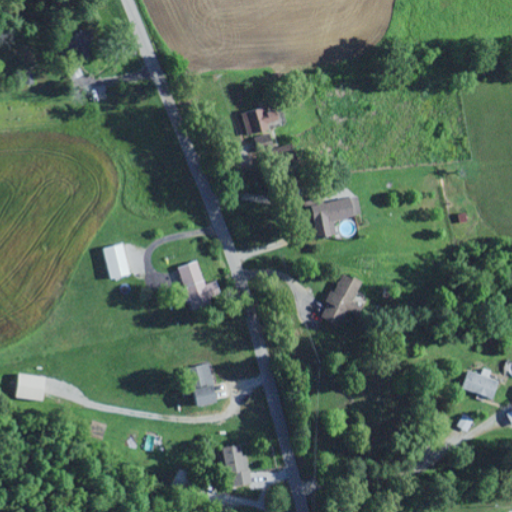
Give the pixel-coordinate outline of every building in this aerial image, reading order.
[(75,63),(93,52),(79,30),(62,41),(75,63)] [(259,113),(258,108),(238,113),(243,135),(272,128),(268,110),(259,113)] [(333,235),(330,221),(358,216),(355,197),(305,206),(311,239),(333,235)] [(98,248),(105,280),(125,276),(119,244),(98,248)] [(200,285),(193,262),(173,268),(180,290),(173,292),(177,304),(184,301),(187,309),(217,299),(211,281),(200,285)] [(317,318),(337,327),(344,312),(353,316),(358,306),(349,302),(358,282),(336,273),(317,318)] [(190,408),(212,403),(207,384),(211,383),(206,364),(185,370),(190,390),(185,391),(190,408)] [(477,375),(463,371),(457,390),(489,400),(494,382),(484,379),(487,372),(479,369),(477,375)] [(11,399),(39,401),(41,377),(13,375),(11,399)] [(511,410),(503,415),(510,428),(511,427),(511,410)] [(240,445),(217,449),(224,489),(248,485),(240,445)]
